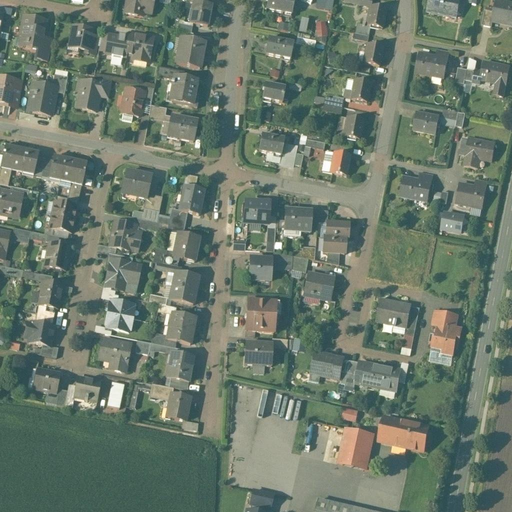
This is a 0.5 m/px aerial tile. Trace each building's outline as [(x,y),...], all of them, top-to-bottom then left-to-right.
[(152,0),(126,0),(123,16),(136,18),(136,15),(138,16),(139,14),(150,16),(152,0)] [(294,0),(267,0),(265,11),(291,17),(294,0)] [(372,0),(370,0),(348,0),(348,4),(371,9),(372,0)] [(429,0),(427,13),(455,19),(459,0),(429,0)] [(511,5),(495,3),(493,13),(491,23),(492,23),(511,26),(511,5)] [(197,5),(192,4),(191,5),(188,24),(205,28),(209,8),(197,5)] [(386,12),(371,9),(367,27),(382,30),(386,12)] [(493,13),(485,11),(481,27),(491,29),(492,23),(491,23),(493,13)] [(35,22),(20,19),(18,28),(21,29),(18,43),(25,44),(24,49),(37,52),(38,52),(40,39),(43,22),(35,20),(35,22)] [(300,33),(307,34),(309,19),(301,19),(300,33)] [(289,32),(290,24),(278,23),(278,31),(289,32)] [(327,23),(316,23),(317,38),(327,37),(327,23)] [(91,32),(72,28),(69,47),(77,49),(77,51),(84,52),(84,55),(87,55),(90,37),(91,32)] [(128,38),(102,33),(99,49),(125,55),(128,38)] [(192,36),(177,33),(175,39),(180,40),(191,42),(192,36)] [(97,38),(90,37),(87,55),(94,56),(97,38)] [(151,42),(128,38),(125,55),(135,56),(134,59),(147,61),(151,42)] [(50,40),(40,39),(38,52),(37,52),(35,62),(46,63),(50,40)] [(293,44),(268,39),(265,56),(289,60),(293,44)] [(313,42),(295,39),(294,45),(311,49),(313,42)] [(191,42),(180,40),(175,65),(198,70),(203,45),(191,42)] [(382,49),(367,46),(363,65),(379,68),(382,49)] [(448,53),(436,51),(434,58),(446,60),(448,53)] [(446,60),(434,58),(434,60),(419,58),(419,54),(418,54),(414,74),(443,79),(446,60)] [(510,68),(483,64),(481,72),(480,81),(494,83),(492,96),(502,98),(504,85),(507,85),(510,68)] [(182,74),(157,69),(156,79),(172,82),(173,79),(181,80),(182,74)] [(467,71),(457,69),(454,83),(464,84),(467,71)] [(271,70),(270,77),(279,79),(280,72),(271,70)] [(481,72),(474,71),(472,84),(479,85),(480,81),(481,72)] [(67,79),(54,77),(51,89),(56,90),(55,94),(64,96),(67,79)] [(304,80),(292,77),(290,83),(303,86),(304,80)] [(181,80),(173,79),(172,82),(172,85),(170,85),(170,88),(171,88),(168,103),(180,105),(180,107),(196,109),(198,98),(194,97),(196,83),(181,80)] [(22,85),(0,80),(0,104),(4,105),(3,107),(10,108),(10,106),(17,107),(16,110),(17,110),(22,85)] [(111,82),(99,80),(98,86),(100,86),(98,98),(108,100),(111,82)] [(98,86),(79,82),(77,93),(81,93),(79,101),(83,102),(81,111),(95,114),(98,98),(100,86),(98,86)] [(370,85),(354,82),(350,101),(366,105),(370,85)] [(51,89),(33,85),(31,96),(35,97),(32,114),(50,118),(55,94),(56,90),(51,89)] [(284,89),(265,85),(262,100),(272,102),(281,104),(284,89)] [(153,90),(140,87),(138,93),(144,94),(143,103),(151,104),(153,90)] [(138,93),(125,90),(122,106),(119,108),(119,111),(120,114),(123,114),(131,116),(132,117),(133,118),(138,119),(140,117),(143,103),(144,94),(138,93)] [(342,103),(324,99),(323,105),(341,109),(342,103)] [(341,109),(323,105),(321,112),(340,115),(341,109)] [(166,111),(150,108),(148,121),(169,125),(170,119),(164,117),(166,111)] [(458,114),(443,111),(442,119),(456,122),(458,114)] [(439,117),(416,113),(412,131),(435,135),(439,117)] [(131,116),(123,114),(121,121),(131,123),(132,117),(131,116)] [(465,115),(458,114),(456,122),(455,127),(462,128),(465,115)] [(181,120),(171,118),(170,118),(170,119),(169,125),(167,137),(175,139),(175,140),(192,143),(196,122),(187,121),(186,122),(181,121),(181,120)] [(362,122),(347,119),(343,139),(358,142),(362,122)] [(283,140),(261,136),(258,153),(280,157),(283,140)] [(494,144),(468,139),(464,157),(465,157),(464,166),(477,169),(479,159),(491,162),(494,144)] [(325,144),(306,141),(305,147),(324,151),(325,144)] [(27,152),(5,148),(1,171),(2,171),(13,173),(13,171),(23,173),(27,152)] [(38,155),(27,152),(23,173),(34,175),(38,159),(38,155)] [(303,156),(296,155),(294,166),(301,167),(303,156)] [(349,158),(334,155),(330,174),(345,177),(349,158)] [(50,174),(49,179),(60,181),(64,161),(53,158),(53,162),(50,174)] [(45,160),(38,159),(35,171),(43,172),(45,160)] [(53,162),(45,160),(43,172),(50,174),(53,162)] [(75,163),(64,161),(60,181),(71,183),(75,163)] [(86,165),(75,163),(71,183),(71,186),(80,188),(81,188),(86,165)] [(13,173),(2,171),(0,180),(0,185),(9,188),(13,173)] [(431,176),(419,173),(417,181),(418,181),(429,183),(431,176)] [(150,179),(127,174),(123,193),(137,196),(136,199),(145,201),(146,197),(150,179)] [(418,183),(402,179),(398,196),(425,202),(429,183),(418,181),(418,183)] [(28,192),(11,188),(9,195),(22,198),(27,199),(28,192)] [(475,190),(458,188),(455,205),(482,210),(485,191),(475,189),(475,190)] [(203,193),(183,189),(179,212),(178,213),(187,215),(198,217),(203,193)] [(79,194),(69,192),(68,200),(77,202),(79,194)] [(447,193),(442,192),(439,203),(445,205),(447,193)] [(22,198),(9,195),(9,196),(0,194),(0,211),(18,216),(22,198)] [(162,200),(146,197),(145,201),(143,210),(159,214),(162,200)] [(269,205),(244,203),(243,225),(267,227),(269,205)] [(76,208),(56,204),(55,209),(52,211),(51,217),(75,222),(76,218),(74,218),(72,216),(75,215),(76,208)] [(187,215),(178,213),(179,212),(171,211),(168,227),(184,230),(187,215)] [(311,214),(284,212),(283,239),(294,239),(295,234),(309,235),(311,214)] [(327,213),(317,212),(316,224),(326,225),(327,225),(327,213)] [(464,219),(444,215),(441,229),(441,231),(460,235),(462,229),(464,219)] [(75,222),(51,217),(50,223),(51,226),(50,231),(71,235),(72,229),(70,227),(72,226),(74,226),(75,222)] [(160,225),(131,219),(130,227),(136,228),(136,231),(158,235),(160,225)] [(130,227),(116,224),(113,239),(111,238),(109,249),(130,254),(136,231),(136,228),(130,227)] [(184,230),(168,227),(160,225),(159,233),(177,236),(177,235),(182,237),(184,230)] [(327,225),(326,225),(325,239),(323,239),(345,241),(347,241),(348,226),(327,225)] [(30,233),(14,230),(12,237),(29,241),(30,233)] [(275,230),(267,230),(266,243),(274,244),(275,230)] [(9,235),(0,233),(0,261),(3,262),(5,253),(9,235)] [(47,237),(30,233),(29,241),(46,245),(47,237)] [(182,237),(177,235),(172,260),(179,262),(181,262),(182,262),(194,264),(199,240),(182,237)] [(345,241),(323,239),(322,254),(327,255),(339,255),(344,256),(345,241)] [(71,250),(50,245),(45,270),(66,274),(66,272),(64,272),(67,258),(69,259),(71,250)] [(315,250),(301,249),(301,260),(314,263),(315,250)] [(167,253),(156,250),(152,264),(156,265),(177,269),(179,262),(172,260),(166,259),(167,253)] [(292,258),(276,255),(274,263),(291,267),(292,258)] [(339,255),(327,255),(326,265),(338,267),(339,255)] [(125,259),(109,256),(107,263),(110,264),(111,262),(124,265),(125,259)] [(306,261),(292,258),(291,267),(291,272),(304,275),(306,261)] [(124,265),(111,262),(110,264),(105,288),(122,292),(124,284),(136,286),(140,268),(124,265)] [(270,263),(249,262),(248,283),(269,284),(270,263)] [(177,269),(156,265),(155,271),(175,275),(179,276),(181,270),(177,269)] [(16,271),(1,268),(0,274),(0,275),(14,279),(16,271)] [(41,276),(22,272),(21,280),(39,284),(41,276)] [(179,276),(175,275),(172,289),(195,293),(198,280),(179,276)] [(332,281),(307,276),(302,299),(320,302),(328,304),(332,281)] [(63,288),(43,284),(38,307),(58,311),(63,288)] [(195,293),(172,289),(169,302),(192,307),(195,293)] [(167,300),(150,297),(148,304),(158,306),(165,308),(167,300)] [(288,313),(288,298),(280,298),(280,313),(288,313)] [(320,302),(302,299),(301,304),(303,307),(318,309),(320,302)] [(275,304),(247,302),(246,315),(246,321),(245,333),(274,335),(275,304)] [(111,303),(110,305),(109,305),(105,327),(106,328),(105,330),(106,330),(111,331),(128,335),(128,332),(129,332),(134,310),(133,310),(133,307),(117,304),(111,303)] [(410,310),(380,303),(376,324),(394,327),(393,329),(396,329),(397,325),(406,327),(410,310)] [(165,308),(158,306),(157,315),(170,318),(171,309),(165,308)] [(46,312),(35,310),(34,316),(45,318),(46,312)] [(418,311),(410,310),(406,327),(415,329),(418,311)] [(452,318),(435,315),(432,328),(438,329),(449,331),(452,318)] [(195,321),(173,317),(170,329),(192,334),(195,321)] [(54,330),(33,326),(33,327),(30,342),(29,346),(50,350),(54,330)] [(192,334),(170,329),(167,343),(189,347),(192,334)] [(449,331),(438,329),(437,337),(434,338),(430,337),(428,345),(433,346),(432,351),(442,353),(441,358),(452,360),(453,350),(457,351),(460,333),(449,331)] [(165,341),(152,338),(150,345),(164,348),(165,341)] [(286,343),(269,342),(269,347),(270,347),(269,352),(285,352),(286,343)] [(131,349),(103,343),(99,362),(116,366),(114,374),(126,376),(131,349)] [(150,345),(138,343),(135,355),(148,358),(150,345)] [(269,347),(243,346),(242,367),(269,369),(269,352),(270,347),(269,347)] [(188,353),(170,349),(169,356),(171,357),(171,356),(187,359),(188,353)] [(342,361),(313,355),(309,374),(317,376),(317,378),(338,382),(340,374),(342,363),(342,361)] [(187,359),(171,356),(171,357),(166,380),(188,384),(192,360),(187,359)] [(349,364),(342,363),(340,374),(347,375),(349,364)] [(357,364),(350,363),(347,374),(354,376),(357,364)] [(384,370),(367,366),(368,365),(359,364),(355,385),(365,387),(365,386),(380,389),(380,390),(385,369),(384,369),(384,370)] [(400,372),(385,369),(380,390),(396,393),(400,372)] [(60,377),(39,372),(35,391),(56,396),(58,389),(57,389),(60,377)] [(317,376),(309,374),(307,381),(316,383),(317,378),(317,376)] [(92,384),(78,382),(75,395),(75,398),(85,401),(85,402),(96,404),(100,385),(92,384)] [(120,410),(124,386),(112,384),(107,408),(120,410)] [(170,390),(152,387),(150,397),(156,399),(157,396),(168,398),(170,390)] [(67,394),(61,393),(57,408),(64,409),(67,394)] [(136,410),(139,394),(133,393),(130,409),(136,410)] [(75,395),(67,394),(64,409),(72,411),(75,398),(75,395)] [(189,401),(171,398),(168,412),(171,412),(169,421),(184,424),(189,401)] [(344,410),(341,422),(355,425),(358,413),(344,410)] [(429,429),(384,420),(379,444),(424,454),(429,429)] [(373,438),(354,433),(346,467),(365,472),(373,438)] [(250,507),(251,507),(262,510),(269,511),(273,497),(253,493),(250,507)] [(352,511),(353,509),(318,501),(315,511),(352,511)]
